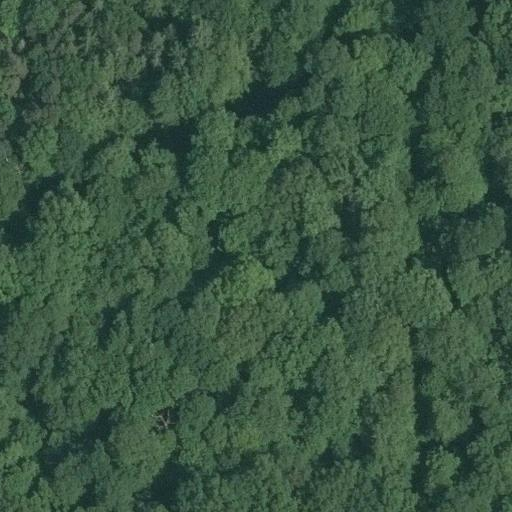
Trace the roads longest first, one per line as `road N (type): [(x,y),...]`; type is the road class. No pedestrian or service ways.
road 1 (track): [(0,239),(511,1)]
road 2 (track): [(142,511),(0,390)]
